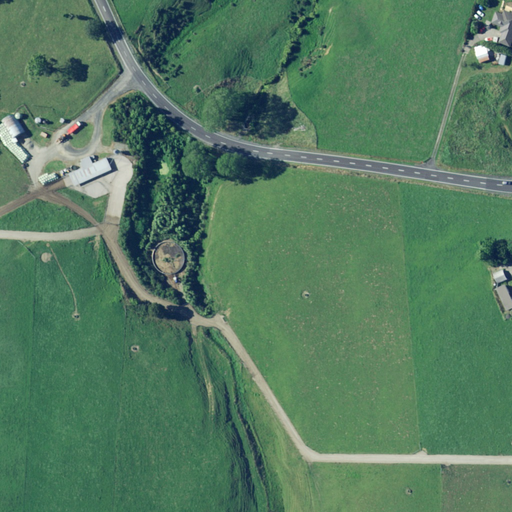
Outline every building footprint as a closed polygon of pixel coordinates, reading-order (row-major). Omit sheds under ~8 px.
[(511,41),(511,11),(505,9),(503,14),(495,12),(491,23),(502,27),(500,33),(502,34),(499,42),(510,46),(511,41)] [(24,132),(13,114),(2,121),(13,138),(24,132)] [(93,164),(90,157),(79,161),(82,168),(68,174),(73,186),(111,170),(106,158),(93,164)] [(506,280),(503,271),(494,274),(497,283),(506,280)] [(511,307),(511,302),(505,285),(497,288),(505,310),(511,307)]
